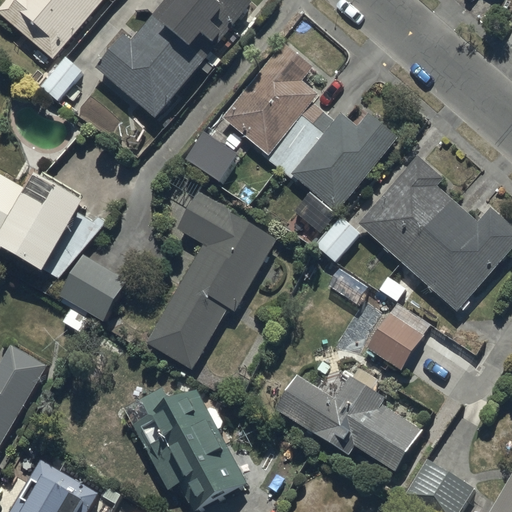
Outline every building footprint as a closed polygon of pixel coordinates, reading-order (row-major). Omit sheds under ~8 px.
[(11,0),(2,11),(57,60),(107,0),(11,0)] [(129,36),(103,67),(160,117),(211,60),(199,50),(210,37),(218,45),(231,31),(220,21),(232,7),(245,18),(257,5),(252,0),(171,0),(135,41),(129,36)] [(284,44),(227,119),(271,154),(268,159),(297,182),(299,179),(341,211),(399,137),(371,115),(361,128),(343,115),(337,123),(314,105),(321,95),(305,83),(316,69),(284,44)] [(70,58),(45,86),(61,101),(87,74),(70,58)] [(420,158),(361,223),(460,313),(511,254),(511,226),(493,209),(480,223),(441,187),(446,181),(420,158)] [(0,171),(0,249),(3,251),(7,245),(51,272),(94,203),(45,173),(34,191),(0,171)] [(199,193),(179,230),(207,244),(151,343),(195,370),(230,308),(237,312),(278,237),(199,193)] [(339,218),(311,196),(298,212),(326,235),(339,218)] [(362,233),(343,216),(318,246),(337,262),(362,233)] [(130,281),(88,255),(64,296),(68,299),(64,305),(72,310),(65,322),(83,333),(92,319),(88,316),(91,313),(105,322),(130,281)] [(399,305),(370,349),(403,371),(427,337),(425,335),(431,326),(399,305)] [(0,448),(50,368),(14,346),(0,368),(0,473),(5,466),(0,462),(0,448)] [(300,376),(279,410),(352,456),(358,446),(399,472),(425,432),(383,406),(387,399),(375,391),(381,382),(362,369),(356,378),(352,375),(341,393),(325,383),(321,390),(300,376)] [(220,429),(227,425),(217,407),(211,410),(200,390),(199,388),(176,400),(168,386),(145,398),(154,415),(136,424),(171,491),(182,485),(196,511),(249,484),(220,429)] [(431,459),(409,494),(435,511),(463,511),(478,491),(431,459)] [(90,511),(101,495),(43,460),(11,511),(90,511)] [(511,511),(511,494),(501,511),(511,511)]
